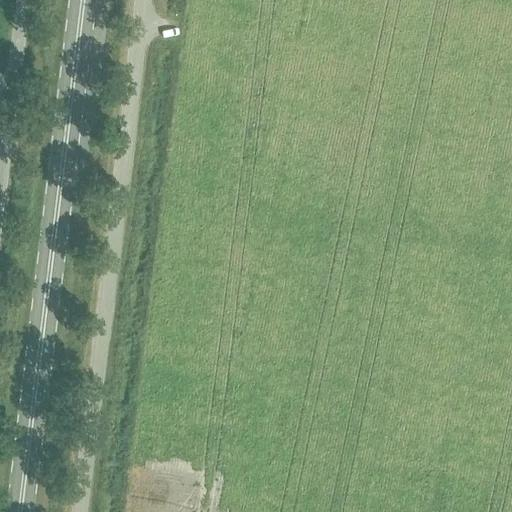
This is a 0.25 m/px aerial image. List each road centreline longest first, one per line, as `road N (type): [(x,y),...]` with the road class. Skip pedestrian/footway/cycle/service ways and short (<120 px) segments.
road 1 (unclassified): [(143,0),(79,511)]
road 2 (primary): [(20,511),(82,0)]
road 3 (unclassified): [(24,0),(0,189)]
